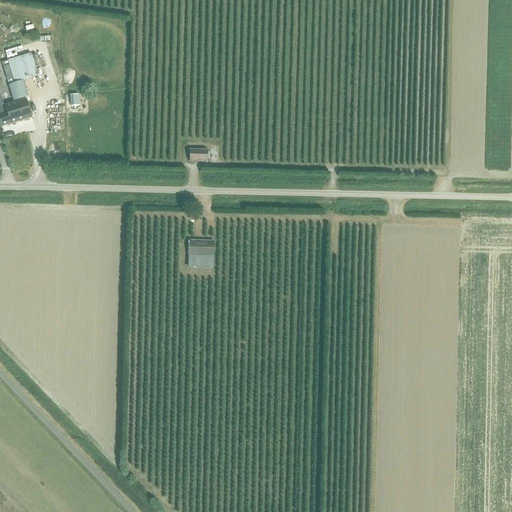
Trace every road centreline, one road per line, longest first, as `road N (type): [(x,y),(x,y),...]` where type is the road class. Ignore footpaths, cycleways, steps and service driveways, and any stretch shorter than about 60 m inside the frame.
road 1 (unclassified): [(511,197),(0,186)]
road 2 (unclassified): [(0,373),(129,511)]
